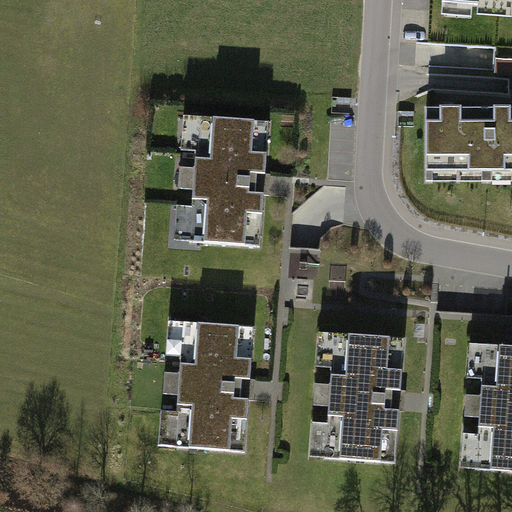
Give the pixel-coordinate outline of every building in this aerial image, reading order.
[(511,16),(511,0),(440,0),(439,12),(511,16)] [(511,180),(511,106),(426,107),(426,181),(511,180)] [(265,128),(181,121),(173,239),(257,245),(265,128)] [(253,331),(169,325),(161,443),(245,449),(253,331)] [(402,343),(318,337),(310,454),(394,460),(402,343)] [(511,349),(471,346),(462,464),(511,467),(511,349)]
